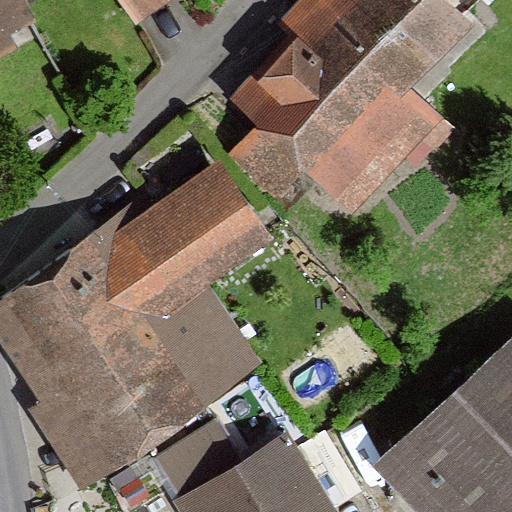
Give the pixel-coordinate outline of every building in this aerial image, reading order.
[(0,0),(0,50),(46,29),(32,0),(0,0)] [(112,0),(136,30),(174,0),(112,0)] [(435,0),(315,0),(219,105),(352,226),(444,126),(397,84),(457,19),(435,0)] [(230,154),(0,300),(0,304),(107,472),(280,362),(226,278),(286,240),(230,154)] [(511,511),(511,327),(365,465),(409,511),(511,511)] [(328,511),(330,511),(277,431),(167,503),(172,511),(328,511)]
